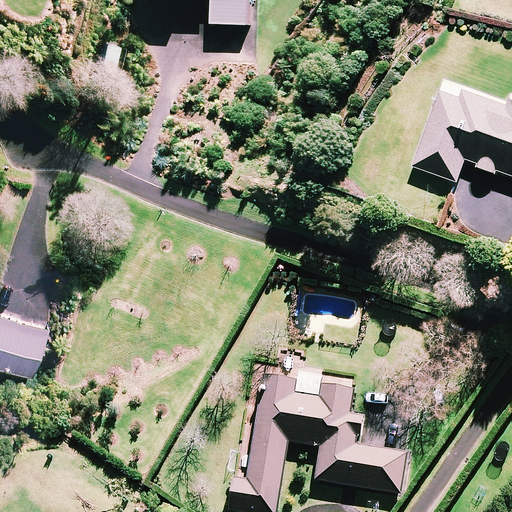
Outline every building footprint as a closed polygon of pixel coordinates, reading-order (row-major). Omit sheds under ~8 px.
[(249,10),(249,0),(145,0),(145,7),(152,7),(152,10),(187,12),(187,7),(249,10)] [(150,16),(112,8),(98,78),(136,86),(150,16)] [(173,19),(159,17),(154,50),(167,52),(173,19)] [(479,164),(477,169),(498,176),(500,172),(511,175),(511,100),(510,107),(466,90),(460,98),(443,92),(415,167),(460,184),(468,160),(479,164)] [(48,330),(0,314),(0,367),(32,379),(48,330)] [(352,414),(356,393),(323,387),(325,375),(301,372),(299,382),(265,377),(249,482),(235,480),(230,511),(279,511),(290,444),(322,449),(317,483),(402,496),(409,455),(360,448),(365,416),(352,414)]
